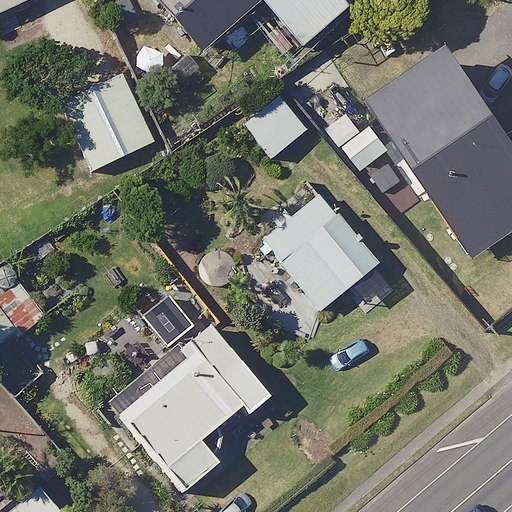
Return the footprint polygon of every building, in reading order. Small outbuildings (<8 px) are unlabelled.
[(0,0),(0,14),(32,0),(0,0)] [(254,5),(295,51),(353,0),(352,0),(143,0),(195,58),(254,5)] [(511,237),(511,146),(444,53),(366,111),(477,264),(511,237)] [(147,145),(116,81),(57,109),(89,173),(147,145)] [(303,134),(272,94),(237,122),(268,162),(303,134)] [(356,139),(338,116),(318,132),(355,177),(388,151),(370,128),(356,139)] [(370,267),(313,198),(257,245),(314,313),(370,267)] [(20,290),(0,301),(0,344),(38,322),(20,290)] [(212,468),(194,445),(236,410),(243,419),(266,400),(205,326),(172,353),(179,362),(114,416),(179,495),(212,468)] [(6,511),(53,511),(34,489),(6,511)]
